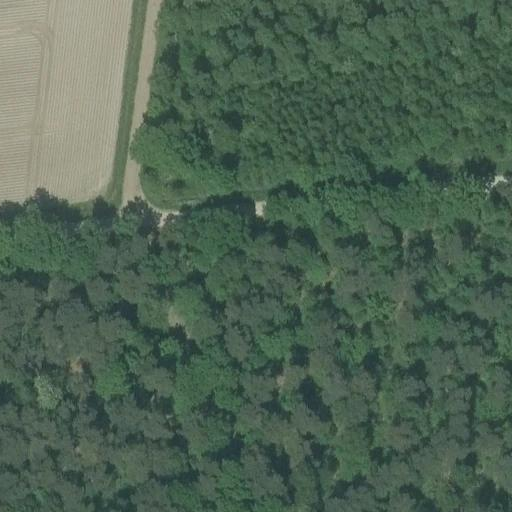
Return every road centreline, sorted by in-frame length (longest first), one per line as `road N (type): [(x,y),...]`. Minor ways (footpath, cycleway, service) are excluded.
road 1 (track): [(130,230),(511,186)]
road 2 (track): [(250,511),(130,230)]
road 3 (track): [(154,0),(130,230)]
road 4 (track): [(0,243),(130,230)]
